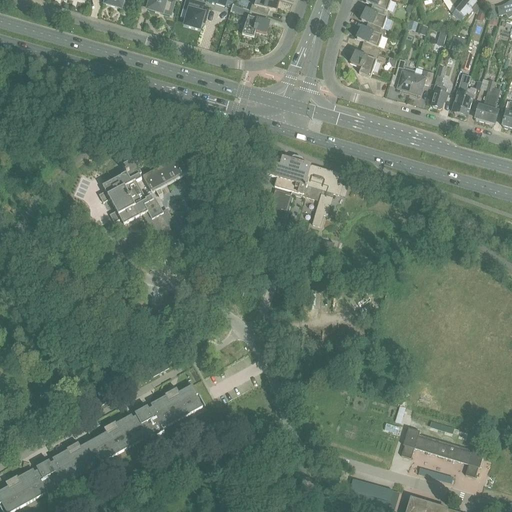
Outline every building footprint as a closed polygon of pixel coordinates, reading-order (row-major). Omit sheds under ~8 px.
[(106,0),(105,5),(115,8),(116,10),(118,11),(120,10),(122,10),(124,0),(106,0)] [(150,0),(148,10),(163,14),(171,17),(175,2),(166,0),(150,0)] [(229,3),(229,0),(208,0),(208,2),(227,8),(229,3)] [(252,6),(250,11),(268,18),(270,11),(277,13),(279,2),(275,0),(274,0),(256,0),(255,6),(252,6)] [(387,19),(388,20),(390,14),(387,13),(391,1),(389,0),(367,0),(366,4),(372,7),(370,13),(387,19)] [(448,0),(456,12),(452,16),(461,23),(467,16),(469,18),(473,13),(471,11),(477,4),(474,2),(476,1),(474,0),(466,0),(465,0),(448,0)] [(511,2),(502,9),(508,20),(511,17),(511,2)] [(234,6),(231,12),(248,18),(242,36),(254,39),(256,33),(266,36),(269,25),(266,23),(268,18),(250,11),(234,6)] [(190,10),(185,26),(200,30),(202,23),(204,24),(209,9),(203,8),(201,14),(190,10)] [(382,37),(382,38),(383,38),(385,32),(383,31),(387,19),(370,13),(366,12),(362,22),(368,25),(366,31),(382,37)] [(408,30),(416,32),(419,24),(411,21),(408,30)] [(361,50),(379,56),(381,50),(378,49),(382,38),(382,37),(366,31),(362,30),(357,40),(364,43),(361,50)] [(439,39),(446,41),(448,35),(441,33),(439,39)] [(379,56),(361,50),(359,56),(356,54),(351,65),(361,69),(359,75),(370,80),(376,62),(377,62),(379,56)] [(467,54),(462,71),(467,73),(472,56),(467,54)] [(408,96),(409,96),(414,77),(416,72),(404,69),(406,63),(400,61),(395,77),(401,79),(398,91),(400,92),(399,94),(408,96)] [(447,90),(443,89),(444,85),(442,84),(446,70),(440,69),(433,91),(435,92),(431,107),(432,107),(433,109),(436,110),(437,109),(442,110),(444,104),(446,104),(448,96),(446,95),(447,90)] [(416,72),(414,77),(409,96),(418,99),(418,97),(421,98),(424,86),(430,88),(434,75),(428,73),(416,70),(416,72)] [(460,115),(467,90),(469,84),(470,84),(471,79),(463,76),(452,113),(454,114),(455,115),(457,116),(458,115),(460,115)] [(488,92),(492,94),(493,90),(495,84),(489,82),(487,92),(488,92)] [(470,91),(467,90),(460,115),(461,116),(462,117),(465,118),(466,117),(468,118),(473,98),(475,91),(471,89),(470,91)] [(484,122),(485,123),(492,98),(494,90),(493,90),(492,94),(488,92),(484,108),(479,106),(475,120),(480,121),(480,122),(483,123),(484,122)] [(492,98),(485,123),(486,123),(486,124),(489,125),(490,124),(495,125),(499,112),(495,111),(498,100),(500,92),(494,90),(492,98)] [(511,104),(510,103),(507,113),(502,128),(504,128),(504,130),(507,130),(508,129),(511,131),(511,130),(511,104)] [(196,168),(188,154),(143,178),(151,193),(196,168)] [(303,196),(303,198),(319,202),(312,226),(320,229),(323,217),(327,218),(333,200),(332,199),(333,195),(339,197),(342,187),(337,185),(340,176),(303,165),(304,163),(302,160),(294,158),(291,159),(290,161),(283,159),(280,167),(270,164),(266,176),(277,179),(274,188),(303,196)] [(124,226),(143,216),(148,213),(144,207),(153,202),(151,197),(146,200),(137,183),(142,180),(140,176),(142,175),(133,160),(122,166),(126,174),(122,177),(103,187),(106,193),(99,197),(104,204),(110,201),(117,213),(110,216),(114,224),(121,221),(124,226)] [(279,237),(291,196),(275,191),(263,233),(279,237)] [(156,200),(153,202),(144,207),(148,213),(143,216),(156,240),(165,235),(169,244),(183,237),(173,218),(171,219),(167,211),(163,214),(156,200)] [(314,244),(312,249),(331,255),(333,250),(331,249),(332,244),(317,240),(315,245),(314,244)] [(188,246),(166,258),(171,267),(193,255),(188,246)] [(167,360),(148,369),(153,378),(171,368),(167,360)] [(165,396),(166,398),(152,406),(151,404),(130,415),(131,417),(117,425),(116,423),(104,430),(107,434),(81,448),(78,444),(67,450),(68,452),(54,460),(53,458),(32,470),(33,471),(18,479),(17,478),(6,484),(8,488),(0,492),(0,504),(0,505),(2,504),(5,511),(14,511),(48,494),(49,497),(66,487),(65,485),(104,463),(106,466),(108,464),(107,461),(146,440),(148,442),(164,433),(163,430),(203,408),(196,397),(198,396),(193,387),(179,394),(177,390),(165,396)] [(100,396),(82,406),(87,415),(105,405),(100,396)] [(401,426),(386,422),(383,431),(398,436),(401,426)] [(472,452),(458,447),(419,436),(420,433),(408,429),(403,447),(404,447),(401,457),(411,460),(414,450),(468,466),(465,477),(475,480),(475,479),(477,480),(480,470),(479,470),(485,452),(473,449),(472,452)] [(386,511),(392,492),(353,481),(347,504),(375,511),(386,511)] [(453,511),(411,499),(406,511),(453,511)]
